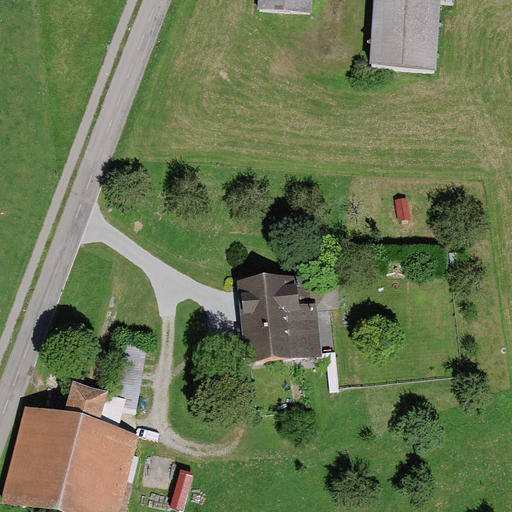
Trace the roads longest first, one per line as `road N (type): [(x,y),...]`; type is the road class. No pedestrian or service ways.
road 1 (unclassified): [(0,423),(156,0)]
road 2 (track): [(162,422),(166,436),(186,450),(235,440),(228,311)]
